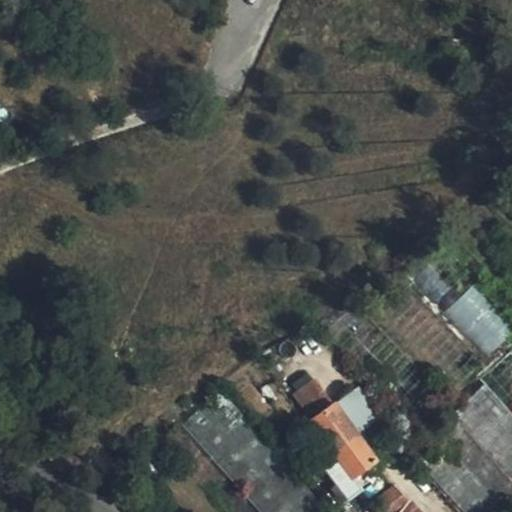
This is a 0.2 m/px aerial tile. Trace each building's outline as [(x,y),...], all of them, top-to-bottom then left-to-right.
[(459,38),(449,37),(447,49),(458,50),(459,38)] [(511,272),(511,241),(509,239),(494,254),(511,272)] [(511,327),(470,286),(444,313),(487,355),(511,329),(511,327)] [(306,411),(327,396),(315,377),(294,394),(306,411)] [(436,428),(444,438),(508,511),(511,511),(511,411),(488,383),(436,428)] [(345,393),(369,426),(381,417),(356,385),(345,393)] [(369,426),(345,393),(335,401),(359,433),(369,426)] [(327,396),(306,411),(311,418),(332,403),(327,396)] [(336,464),(358,493),(363,489),(355,477),(379,460),(359,433),(335,401),(332,403),(311,418),(341,461),(336,464)] [(369,426),(375,433),(386,425),(381,417),(369,426)] [(508,511),(444,438),(417,462),(461,511),(508,511)] [(358,493),(336,464),(327,470),(348,500),(358,493)] [(387,511),(397,511),(410,502),(394,485),(377,500),(387,511)] [(425,511),(414,499),(410,502),(397,511),(425,511)]
